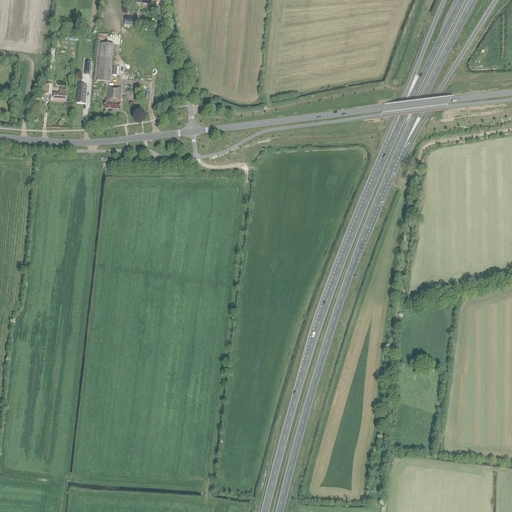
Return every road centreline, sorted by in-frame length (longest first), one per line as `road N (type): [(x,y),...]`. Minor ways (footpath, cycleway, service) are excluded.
road 1 (trunk): [(392,141),(320,318),(264,511)]
road 2 (trunk): [(279,511),(332,324),(400,147)]
road 3 (tertiary): [(192,132),(511,92)]
road 4 (tertiary): [(0,137),(97,142),(192,132)]
road 5 (trunk): [(400,147),(495,0)]
road 6 (trunk): [(400,147),(472,0)]
road 7 (trunk): [(462,0),(392,141)]
road 8 (trunk): [(444,0),(392,141)]
